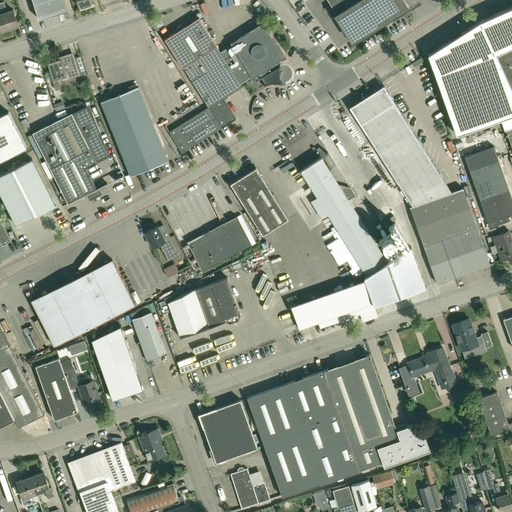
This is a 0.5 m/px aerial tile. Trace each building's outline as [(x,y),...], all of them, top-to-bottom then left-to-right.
[(64,0),(32,0),(38,19),(67,9),(64,0)] [(93,5),(92,2),(91,0),(77,0),(79,6),(80,6),(81,9),(93,5)] [(204,0),(201,0),(199,1),(207,14),(211,11),(204,0)] [(327,0),(330,4),(331,5),(327,7),(330,13),(334,10),(336,13),(333,14),(344,31),(347,30),(352,39),(353,40),(379,23),(388,18),(389,20),(410,7),(405,0),(327,0)] [(511,6),(479,22),(428,54),(431,62),(457,135),(501,119),(505,130),(506,130),(511,127),(511,89),(508,80),(504,71),(511,67),(511,6)] [(0,24),(19,21),(16,8),(0,11),(0,24)] [(151,15),(153,23),(164,21),(162,13),(151,15)] [(57,14),(52,16),(57,28),(62,26),(57,14)] [(285,56),(263,21),(230,42),(231,45),(220,52),(199,18),(165,39),(208,106),(169,131),(182,152),(235,118),(222,98),(242,86),(240,83),(251,75),(252,77),(256,74),(264,86),(270,83),(276,82),(282,82),(280,59),(285,56)] [(56,90),(83,82),(74,55),(61,59),(61,58),(47,63),(56,90)] [(97,85),(123,77),(120,68),(94,76),(97,85)] [(6,79),(10,94),(21,91),(16,76),(6,79)] [(384,85),(349,107),(409,201),(410,201),(411,202),(412,205),(451,192),(432,162),(433,162),(384,85)] [(130,175),(168,160),(138,86),(101,101),(130,175)] [(192,86),(181,90),(186,101),(196,97),(192,86)] [(175,109),(163,116),(166,122),(179,115),(175,109)] [(0,115),(0,160),(26,148),(8,112),(0,115)] [(97,162),(72,113),(33,132),(68,203),(87,194),(89,197),(91,198),(100,194),(100,191),(99,188),(125,175),(124,174),(97,188),(86,167),(97,162)] [(447,130),(438,133),(441,139),(449,135),(447,130)] [(510,219),(509,215),(511,214),(511,198),(493,146),(464,156),(490,228),(497,225),(498,223),(510,219)] [(338,184),(321,156),(300,169),(317,197),(312,200),(322,217),(328,213),(367,276),(364,277),(374,305),(426,287),(411,246),(401,253),(399,250),(392,254),(391,253),(384,257),(378,247),(348,199),(354,195),(350,188),(338,184)] [(55,205),(32,159),(0,174),(0,192),(16,224),(43,211),(45,216),(56,210),(54,205),(55,205)] [(263,234),(288,218),(256,167),(231,183),(263,234)] [(412,205),(410,205),(437,282),(490,263),(463,187),(451,192),(412,205)] [(202,269),(252,244),(237,215),(187,241),(202,269)] [(0,240),(2,245),(11,241),(0,218),(0,216),(0,217),(0,216),(0,240)] [(403,249),(409,245),(394,220),(388,224),(391,229),(378,237),(385,250),(398,242),(403,249)] [(153,247),(159,244),(168,260),(179,254),(169,234),(163,237),(157,226),(145,232),(153,247)] [(501,260),(511,256),(511,241),(508,230),(492,236),(501,260)] [(257,266),(263,253),(259,251),(253,264),(257,266)] [(112,259),(31,299),(54,345),(135,304),(112,259)] [(165,266),(169,274),(180,270),(177,262),(165,266)] [(148,277),(152,289),(158,287),(153,275),(148,277)] [(237,321),(240,316),(226,277),(196,288),(166,303),(179,337),(208,327),(224,321),(229,324),(237,321)] [(294,311),(281,314),(285,328),(297,325),(294,311)] [(159,356),(158,355),(165,353),(151,312),(132,319),(146,360),(159,356)] [(511,315),(503,319),(511,343),(511,315)] [(486,347),(493,345),(488,331),(481,334),(481,336),(476,338),(469,318),(452,324),(461,350),(484,342),(486,347)] [(18,425),(44,412),(0,324),(0,423),(14,417),(18,425)] [(91,340),(113,400),(143,389),(121,325),(91,340)] [(200,351),(202,356),(216,351),(213,345),(218,343),(217,338),(203,343),(205,349),(200,351)] [(428,355),(407,362),(403,352),(394,353),(409,393),(418,390),(412,376),(439,366),(442,374),(437,376),(441,387),(456,382),(451,369),(450,369),(442,347),(427,352),(428,355)] [(319,484),(381,462),(383,467),(429,450),(423,432),(419,433),(416,423),(396,429),(370,353),(365,355),(367,360),(330,373),(328,368),(247,397),(282,496),(319,483),(319,484)] [(60,363),(58,358),(35,366),(54,420),(78,411),(70,389),(60,363)] [(60,363),(70,389),(77,387),(80,395),(82,395),(86,407),(101,402),(93,380),(91,374),(88,375),(85,379),(78,381),(70,359),(60,363)] [(181,364),(183,370),(196,364),(194,359),(181,364)] [(497,391),(478,398),(490,434),(509,428),(497,391)] [(257,447),(240,399),(215,408),(208,411),(208,412),(198,416),(201,423),(215,461),(257,447)] [(148,460),(164,453),(158,436),(159,435),(157,428),(138,435),(148,460)] [(135,480),(121,442),(68,462),(87,511),(118,511),(110,490),(135,480)] [(429,464),(424,466),(429,484),(434,483),(429,464)] [(250,471),(253,482),(265,479),(262,467),(250,471)] [(269,498),(268,495),(264,481),(252,485),(247,468),(230,474),(242,508),(269,498)] [(400,481),(397,468),(374,474),(378,487),(400,481)] [(493,486),(496,495),(500,511),(511,508),(511,504),(507,489),(500,491),(498,482),(494,483),(490,468),(484,470),(489,488),(493,486)] [(44,489),(46,495),(47,497),(54,495),(51,487),(49,488),(43,471),(30,476),(36,493),(44,489)] [(481,490),(488,488),(483,471),(476,473),(481,490)] [(38,501),(35,493),(36,493),(30,476),(17,481),(22,497),(20,498),(23,506),(38,501)] [(352,482),(355,495),(359,510),(377,505),(369,477),(352,482)] [(186,505),(184,499),(180,497),(178,498),(173,483),(126,499),(130,511),(165,511),(169,511),(189,511),(186,504),(186,505)] [(357,511),(349,483),(331,488),(336,507),(334,507),(335,511),(357,511)] [(429,485),(435,508),(441,506),(435,483),(429,485)] [(428,510),(435,508),(429,485),(428,485),(419,488),(422,497),(424,497),(428,510)] [(458,511),(457,507),(461,506),(457,492),(445,495),(449,509),(444,510),(444,511),(458,511)] [(328,508),(324,493),(315,495),(318,506),(322,505),(323,510),(328,508)] [(484,511),(481,500),(474,502),(472,495),(459,499),(461,506),(462,506),(463,511),(484,511)] [(6,508),(16,506),(14,496),(5,498),(6,508)]
